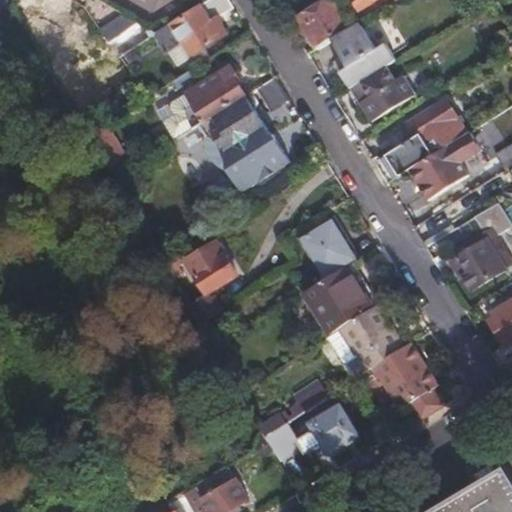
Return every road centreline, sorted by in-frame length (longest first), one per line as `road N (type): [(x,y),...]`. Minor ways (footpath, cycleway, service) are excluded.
road 1 (residential): [(495,401),(251,0)]
road 2 (residential): [(495,401),(314,511)]
